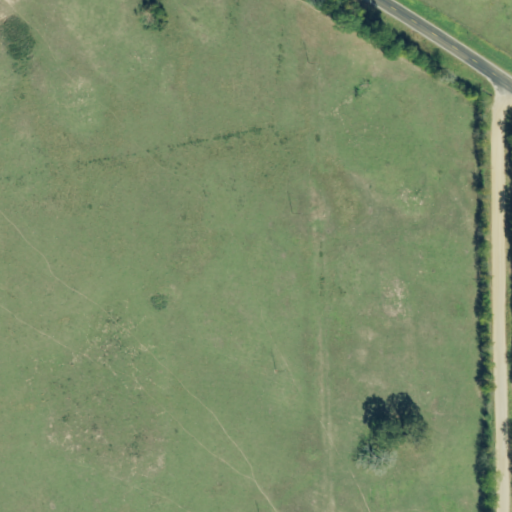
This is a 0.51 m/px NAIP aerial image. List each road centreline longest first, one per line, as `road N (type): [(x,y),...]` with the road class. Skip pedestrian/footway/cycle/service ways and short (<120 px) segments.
road 1 (residential): [(511,511),(511,99)]
road 2 (secondary): [(392,0),(511,77)]
